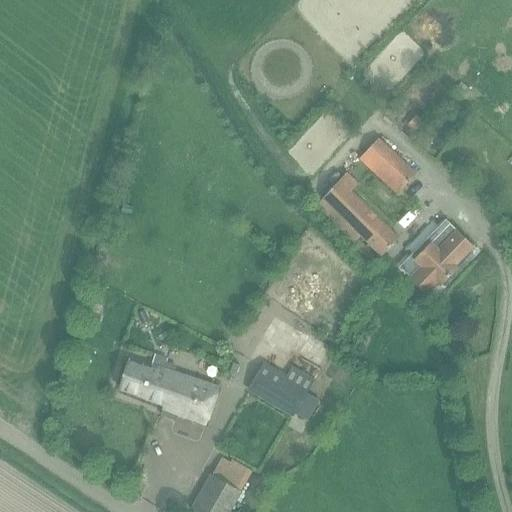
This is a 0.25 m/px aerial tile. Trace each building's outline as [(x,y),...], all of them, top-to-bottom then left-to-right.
[(417,147),(507,53),(481,29),(391,122),(417,147)] [(414,174),(378,141),(362,159),(397,191),(414,174)] [(354,190),(343,179),(314,209),(353,245),(360,238),(381,258),(399,240),(350,194),(354,190)] [(450,224),(415,260),(442,286),(458,269),(455,267),(474,248),(450,224)] [(152,371),(130,364),(120,389),(164,406),(163,409),(206,425),(219,389),(154,367),(152,371)] [(252,389),(295,415),(307,393),(265,368),(252,389)] [(294,430),(309,440),(325,418),(310,407),(294,430)] [(224,456),(212,476),(192,511),(193,511),(229,511),(253,472),(224,456)]
